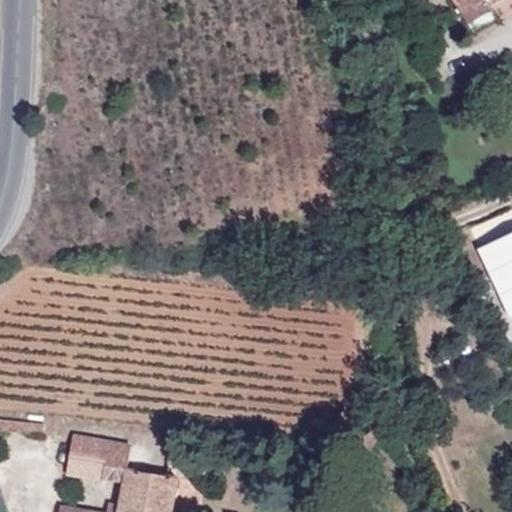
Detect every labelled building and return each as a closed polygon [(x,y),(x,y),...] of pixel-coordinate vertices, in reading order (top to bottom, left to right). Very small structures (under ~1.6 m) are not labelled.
[(446,0),(457,17),(483,0),(446,0)] [(511,264),(486,278),(511,328),(511,264)] [(0,426),(36,432),(38,415),(0,410),(0,426)] [(100,479),(101,474),(105,459),(112,460),(112,463),(124,466),(128,445),(74,435),(67,474),(100,479)] [(163,456),(184,460),(187,447),(165,442),(163,456)] [(112,460),(105,459),(101,474),(119,477),(114,502),(101,499),(100,508),(57,500),(54,511),(166,511),(173,474),(124,466),(112,463),(112,460)]
